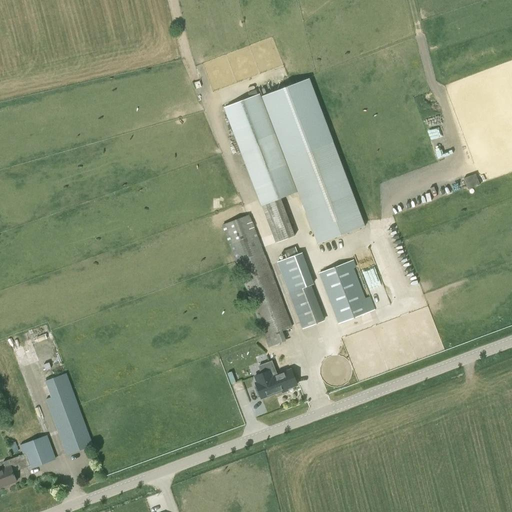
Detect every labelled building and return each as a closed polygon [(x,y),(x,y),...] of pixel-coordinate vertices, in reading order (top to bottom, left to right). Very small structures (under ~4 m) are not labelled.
[(308,72),(260,90),(312,230),(317,244),(365,227),(308,72)] [(261,206),(275,243),(295,236),(281,199),(297,192),(259,94),(223,107),(261,206)] [(438,160),(456,154),(446,126),(428,131),(438,160)] [(475,173),(463,178),(467,189),(470,188),(471,187),(479,184),(475,173)] [(286,341),(282,332),(292,328),(263,252),(249,215),(222,225),(236,262),(235,263),(268,348),(286,341)] [(302,252),(277,262),(302,329),(324,321),(310,285),(314,284),(302,252)] [(351,261),(318,274),(338,324),(371,312),(351,261)] [(296,385),(291,370),(269,378),(266,372),(254,377),(257,383),(255,384),(261,399),(274,394),(296,385)] [(50,397),(45,399),(66,455),(93,446),(66,373),(44,381),(50,397)] [(15,442),(10,444),(13,453),(18,451),(15,442)] [(23,455),(27,467),(28,469),(56,459),(50,444),(23,455)] [(11,467),(0,470),(0,487),(16,482),(11,467)]
